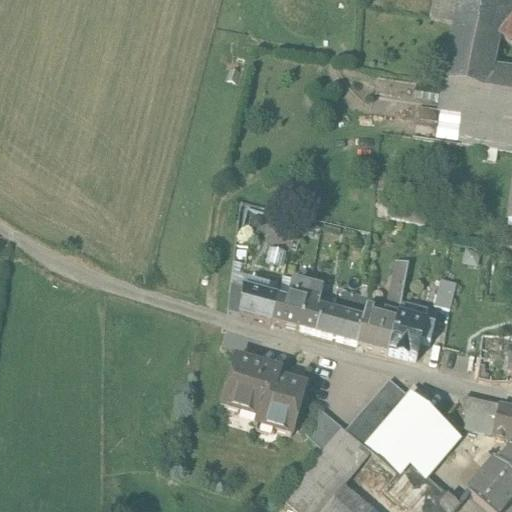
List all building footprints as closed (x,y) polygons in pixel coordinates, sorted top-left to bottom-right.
[(508,3),(492,0),(459,0),(454,30),(496,41),(500,42),(504,21),(508,3)] [(511,22),(504,21),(500,42),(511,45),(511,22)] [(496,41),(454,30),(443,87),(486,95),(490,73),(496,41)] [(511,75),(490,73),(486,95),(511,100),(511,75)] [(405,213),(378,208),(375,220),(403,226),(405,213)] [(300,224),(291,222),(286,241),(295,243),(300,224)] [(426,266),(408,261),(403,287),(425,292),(431,268),(426,266)] [(286,304),(277,302),(271,327),(298,334),(310,289),(291,284),(286,304)] [(403,287),(391,285),(384,317),(396,320),(400,300),(403,287)] [(454,289),(439,285),(433,310),(448,314),(454,289)] [(425,292),(403,287),(400,300),(421,305),(425,292)] [(335,317),(316,313),(321,291),(310,289),(298,334),(355,348),(362,324),(335,317)] [(239,292),(230,290),(227,316),(237,318),(240,308),(238,307),(239,292)] [(277,302),(239,292),(238,307),(240,308),(237,318),(271,327),(277,302)] [(365,304),(340,298),(335,317),(362,324),(365,310),(365,304)] [(381,324),(368,321),(367,325),(362,324),(355,348),(387,357),(396,320),(384,317),(383,317),(381,324)] [(424,327),(396,320),(387,357),(415,364),(424,327)] [(304,390),(276,383),(278,374),(233,362),(220,412),(257,422),(255,430),(290,439),(304,390)] [(388,384),(344,435),(367,454),(409,404),(410,403),(388,384)] [(428,401),(413,388),(406,396),(420,409),(428,401)] [(435,395),(423,410),(440,426),(453,411),(435,395)] [(487,407),(462,401),(453,411),(440,426),(439,427),(441,429),(452,437),(469,418),(480,421),(487,407)] [(367,454),(365,456),(377,466),(395,481),(396,482),(409,467),(441,429),(439,427),(409,404),(367,454)] [(497,409),(487,407),(480,421),(491,423),(494,424),(497,409)] [(511,412),(497,409),(494,424),(491,438),(511,443),(511,448),(498,470),(511,482),(511,412)] [(342,434),(319,414),(304,440),(323,456),(342,434)] [(441,429),(409,467),(425,480),(457,442),(452,437),(441,429)] [(344,435),(342,434),(323,456),(282,504),(291,511),(369,511),(351,496),(377,466),(365,456),(367,454),(344,435)] [(493,466),(468,497),(485,511),(503,511),(511,502),(511,482),(498,470),(493,466)] [(409,467),(396,482),(395,481),(382,495),(403,511),(456,511),(459,509),(425,480),(409,467)]
